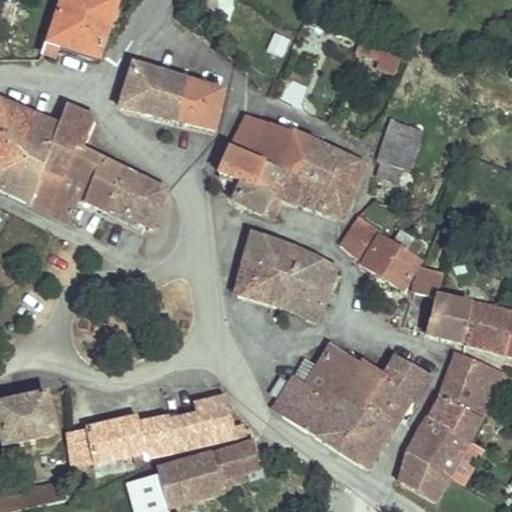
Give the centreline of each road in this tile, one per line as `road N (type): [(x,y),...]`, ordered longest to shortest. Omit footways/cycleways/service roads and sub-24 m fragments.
road 1 (residential): [(155,0),(120,58),(106,106),(109,117),(195,180),(203,260)]
road 2 (residential): [(219,346),(274,419),(407,511)]
road 3 (residential): [(24,356),(55,314),(94,282),(203,260)]
road 4 (residential): [(219,346),(114,375),(24,356)]
road 5 (unknown): [(149,14),(198,20),(219,34),(244,96)]
